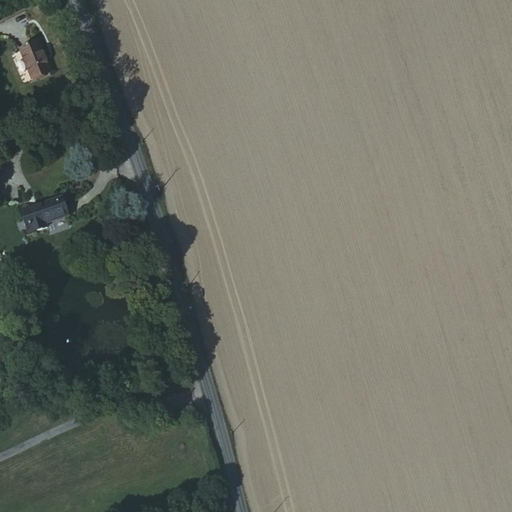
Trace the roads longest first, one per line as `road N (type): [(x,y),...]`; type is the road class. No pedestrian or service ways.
road 1 (tertiary): [(235,511),(107,65),(74,0)]
road 2 (unknown): [(201,394),(77,428),(0,460)]
